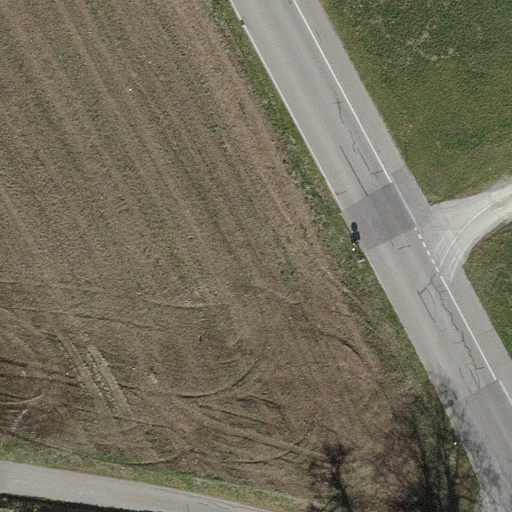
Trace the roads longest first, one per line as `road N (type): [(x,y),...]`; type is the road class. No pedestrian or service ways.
road 1 (tertiary): [(264,0),(511,467)]
road 2 (track): [(0,480),(194,511)]
road 3 (track): [(394,243),(511,199)]
